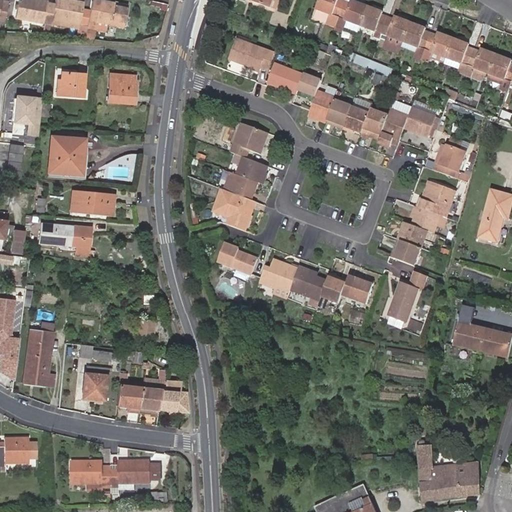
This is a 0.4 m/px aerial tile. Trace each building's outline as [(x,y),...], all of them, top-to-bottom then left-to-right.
[(43,20),(50,21),(51,15),(53,2),(47,1),(46,0),(16,0),(14,14),(43,20)] [(78,27),(76,32),(84,32),(86,23),(89,7),(82,6),(83,0),(82,0),(53,0),(53,2),(51,15),(79,21),(78,27)] [(90,0),(89,7),(86,23),(96,25),(97,19),(124,25),(128,4),(110,0),(90,0)] [(338,28),(347,5),(339,2),(340,0),(324,0),(317,20),(329,24),(338,28)] [(362,27),(363,27),(369,10),(352,4),(352,6),(347,5),(338,28),(343,30),(344,27),(346,22),(362,27)] [(369,10),(363,27),(384,36),(389,20),(383,18),(385,15),(369,10)] [(51,15),(50,21),(78,27),(79,21),(51,15)] [(50,21),(43,20),(41,30),(47,30),(50,21)] [(382,41),(403,48),(411,25),(397,20),(396,23),(389,20),(384,36),(382,41)] [(346,22),(344,27),(359,33),(362,27),(346,22)] [(411,25),(403,48),(418,54),(416,59),(423,62),(432,36),(426,34),(427,31),(411,25)] [(248,59),(248,62),(262,67),(263,64),(270,67),(277,50),(255,41),(256,37),(243,32),(234,54),(248,59)] [(433,54),(448,59),(455,41),(440,36),(439,38),(432,36),(423,62),(429,64),(433,54)] [(459,73),(466,76),(475,52),(469,50),(470,47),(455,41),(448,59),(462,64),(459,73)] [(341,49),(340,52),(338,56),(350,61),(353,53),(341,49)] [(487,73),(491,75),(497,57),(482,51),(481,54),(475,52),(466,76),(483,82),(487,73)] [(511,62),(497,57),(491,75),(511,83),(511,65),(511,62)] [(309,71),(279,60),(272,79),(302,90),(303,88),(309,72),(309,71)] [(303,88),(320,94),(322,88),(326,78),(309,72),(303,88)] [(58,88),(54,88),(54,98),(80,99),(81,77),(59,76),(59,84),(58,88)] [(127,83),(127,77),(106,77),(106,103),(132,104),(132,83),(130,83),(127,83)] [(330,91),(340,94),(343,86),(333,82),(330,91)] [(320,94),(315,107),(313,112),(331,119),(331,118),(340,94),(330,91),(322,88),(320,94)] [(357,101),(340,94),(331,118),(339,121),(341,117),(350,120),(356,103),(357,101)] [(409,124),(413,114),(418,101),(400,95),(394,110),(387,131),(385,135),(385,136),(396,140),(397,138),(398,135),(404,137),(409,124)] [(417,105),(438,113),(441,106),(419,97),(418,101),(417,105)] [(39,100),(12,98),(9,125),(25,127),(24,138),(35,139),(39,100)] [(356,127),(367,131),(374,109),(356,103),(350,120),(349,124),(356,127)] [(374,109),(367,131),(374,134),(375,131),(377,127),(387,131),(394,110),(376,104),(374,109)] [(438,113),(417,105),(413,114),(409,124),(431,133),(431,131),(438,113)] [(48,118),(48,108),(39,107),(38,117),(48,118)] [(438,113),(431,131),(437,133),(443,115),(438,113)] [(265,151),(273,130),(247,120),(246,120),(234,149),(239,151),(243,152),(246,153),(249,154),(250,155),(253,147),(265,151)] [(130,133),(130,125),(116,125),(115,132),(130,133)] [(444,160),(441,167),(460,174),(470,178),(472,170),(463,167),(474,139),(455,132),(451,141),(444,160)] [(439,158),(444,160),(451,141),(446,139),(439,158)] [(80,163),(82,144),(82,143),(53,141),(52,162),(48,162),(47,176),(78,178),(79,163),(80,163)] [(89,149),(90,144),(82,144),(80,163),(79,163),(78,178),(47,176),(47,181),(85,183),(86,148),(89,149)] [(17,182),(20,148),(6,147),(2,180),(17,182)] [(239,151),(235,160),(242,163),(246,153),(243,152),(239,151)] [(263,179),(266,180),(272,163),(250,155),(249,154),(246,153),(242,163),(240,171),(245,173),(263,179)] [(243,192),(257,197),(263,179),(245,173),(240,171),(234,168),(227,186),(231,188),(238,191),(241,192),(243,192)] [(430,196),(437,179),(432,177),(426,194),(430,196)] [(443,210),(450,213),(455,199),(449,197),(454,185),(437,179),(430,196),(426,194),(423,203),(443,210)] [(449,197),(455,199),(459,187),(454,185),(449,197)] [(231,188),(228,195),(234,197),(239,198),(241,192),(238,191),(231,188)] [(511,195),(491,191),(482,238),(500,242),(505,217),(509,217),(511,202),(511,195)] [(230,221),(233,222),(250,228),(260,198),(257,197),(243,192),(241,192),(239,198),(234,197),(228,212),(233,214),(230,221)] [(110,218),(112,198),(70,194),(68,214),(110,218)] [(423,203),(418,201),(413,213),(418,215),(423,203)] [(43,215),(44,202),(36,202),(35,214),(43,215)] [(436,228),(443,210),(423,203),(418,215),(416,220),(432,226),(436,228)] [(403,235),(426,244),(432,226),(416,220),(409,218),(403,235)] [(0,240),(8,242),(11,230),(2,228),(2,225),(0,224),(0,240)] [(68,234),(68,229),(40,226),(38,245),(74,248),(73,258),(85,259),(87,236),(68,234)] [(15,229),(13,253),(25,254),(27,230),(15,229)] [(400,255),(419,262),(426,244),(403,235),(400,243),(404,244),(400,255)] [(232,241),(225,259),(259,271),(265,256),(246,249),(247,246),(232,241)] [(278,259),(277,262),(294,267),(295,265),(278,259)] [(276,265),(271,263),(265,279),(280,285),(294,289),(295,286),(302,268),(295,265),(294,267),(277,262),(276,265)] [(295,286),(325,298),(327,291),(331,279),(332,278),(319,273),(315,272),(317,267),(304,263),(302,268),(295,286)] [(426,285),(431,271),(420,267),(414,281),(405,278),(399,295),(400,295),(394,312),(411,318),(423,284),(426,285)] [(380,281),(372,278),(361,274),(354,271),(352,278),(347,290),(372,300),(380,281)] [(345,297),(347,290),(352,278),(345,275),(344,277),(334,273),(332,278),(331,279),(327,291),(345,297)] [(31,291),(23,290),(23,299),(30,299),(31,291)] [(11,337),(13,301),(0,299),(0,341),(0,342),(1,342),(3,342),(2,361),(2,373),(16,381),(19,337),(11,337)] [(511,338),(511,329),(460,316),(454,341),(507,355),(511,338)] [(141,327),(154,329),(155,321),(140,319),(138,333),(140,334),(141,327)] [(24,382),(46,384),(47,374),(52,332),(29,330),(24,382)] [(79,344),(72,343),(70,356),(78,357),(79,344)] [(79,344),(78,357),(111,361),(110,368),(87,365),(84,399),(94,400),(94,397),(106,398),(107,375),(120,376),(123,349),(79,344)] [(160,381),(146,379),(144,388),(141,407),(152,409),(151,416),(158,417),(159,409),(162,392),(164,392),(165,380),(166,370),(162,370),(160,381)] [(54,375),(47,374),(46,384),(53,385),(54,375)] [(188,413),(186,393),(180,392),(181,383),(165,380),(164,392),(162,392),(159,409),(188,413)] [(118,404),(141,407),(144,388),(119,385),(118,404)] [(30,443),(30,438),(5,439),(5,441),(5,447),(0,446),(0,465),(5,466),(5,463),(30,462),(30,458),(30,443)] [(455,497),(477,495),(475,464),(434,467),(432,445),(417,446),(421,500),(455,497)] [(104,488),(110,488),(110,471),(104,471),(104,466),(104,461),(72,461),(72,483),(86,483),(104,483),(104,488)] [(110,471),(110,488),(119,488),(119,483),(134,483),(150,483),(150,461),(119,461),(119,465),(119,471),(110,471)] [(376,511),(364,485),(314,506),(316,511),(376,511)]
